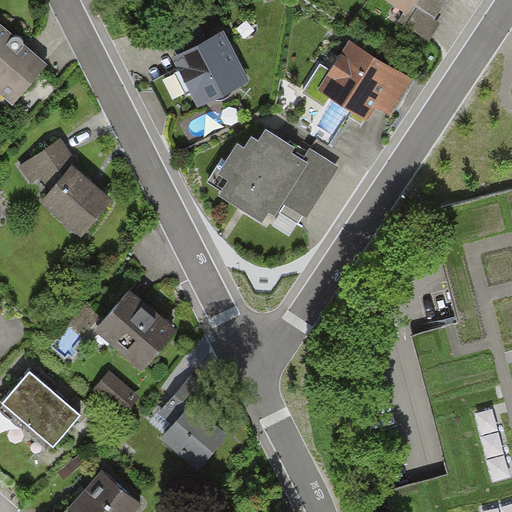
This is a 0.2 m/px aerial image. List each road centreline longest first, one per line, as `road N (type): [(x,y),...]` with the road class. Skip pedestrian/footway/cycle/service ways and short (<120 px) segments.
road 1 (residential): [(250,364),(297,328),(511,9)]
road 2 (residential): [(64,0),(250,364)]
road 3 (residential): [(250,364),(322,511)]
